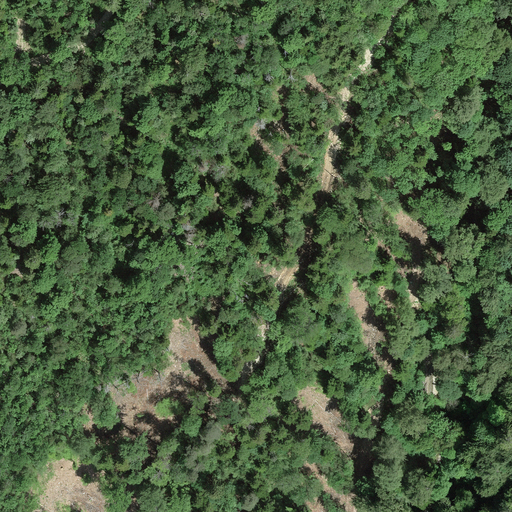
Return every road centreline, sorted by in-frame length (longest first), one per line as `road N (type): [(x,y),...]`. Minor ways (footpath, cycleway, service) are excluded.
road 1 (track): [(0,391),(111,274)]
road 2 (track): [(0,82),(96,31),(118,0)]
